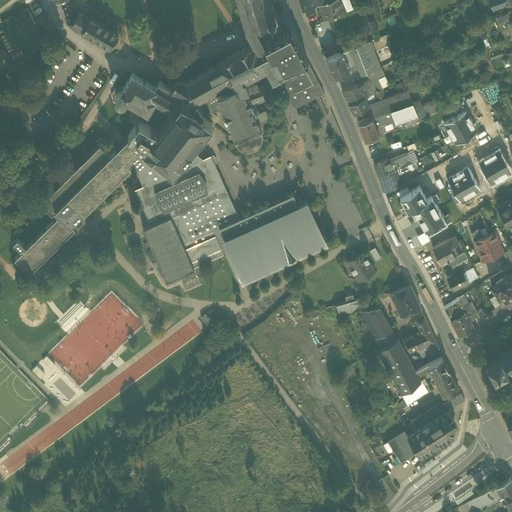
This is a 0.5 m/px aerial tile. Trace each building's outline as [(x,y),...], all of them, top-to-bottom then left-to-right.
[(237,0),(245,26),(253,23),(268,19),(268,20),(280,16),(277,7),(274,8),(271,0),(237,0)] [(313,5),(319,3),(325,0),(299,0),(302,9),(313,5)] [(346,9),(342,0),(325,0),(319,3),(325,17),(346,9)] [(511,0),(490,0),(493,8),(502,5),(511,1),(511,0)] [(71,24),(81,30),(90,16),(79,10),(71,24)] [(496,17),(500,25),(511,21),(510,21),(510,20),(508,13),(496,17)] [(118,32),(90,16),(81,30),(109,46),(118,32)] [(245,26),(254,42),(257,47),(264,43),(253,23),(245,26)] [(291,30),(264,43),(257,47),(254,42),(215,63),(215,64),(187,79),(178,74),(171,87),(160,80),(156,87),(147,103),(150,105),(155,98),(174,110),(157,133),(144,149),(173,172),(191,149),(193,147),(195,145),(212,123),(201,115),(202,113),(203,112),(203,109),(202,108),(202,107),(200,105),(199,103),(206,99),(216,94),(254,74),(266,66),(269,71),(265,74),(268,78),(272,76),(279,73),(295,66),(296,69),(298,68),(298,65),(308,62),(291,30)] [(40,41),(47,47),(55,37),(49,34),(47,33),(40,41)] [(358,68),(361,75),(367,73),(380,66),(373,49),(375,49),(371,41),(372,41),(372,39),(371,40),(350,48),(358,68)] [(350,48),(341,52),(350,69),(349,70),(351,72),(358,68),(350,48)] [(335,77),(349,70),(350,69),(341,52),(326,58),(335,77)] [(296,69),(298,75),(311,69),(308,62),(298,65),(298,68),(296,69)] [(367,73),(368,75),(370,81),(377,77),(376,77),(381,75),(381,76),(385,74),(381,66),(380,66),(367,73)] [(281,84),(294,107),(324,92),(311,69),(298,75),(281,84)] [(132,72),(123,86),(121,90),(118,91),(116,94),(117,98),(120,100),(124,99),(125,98),(129,100),(143,109),(147,103),(156,87),(132,72)] [(254,74),(216,94),(221,105),(232,130),(256,121),(254,115),(247,100),(267,93),(263,82),(259,84),(256,79),(255,79),(254,74)] [(373,92),(374,92),(368,81),(370,81),(368,75),(366,76),(368,79),(361,81),(367,95),(373,92)] [(377,77),(370,81),(368,81),(374,92),(382,88),(386,86),(381,76),(381,75),(376,77),(377,77)] [(500,90),(495,80),(484,85),(490,96),(500,90)] [(348,104),(349,103),(364,96),(367,95),(361,81),(342,90),(348,104)] [(396,84),(400,92),(407,89),(403,81),(398,83),(396,84)] [(127,103),(129,100),(125,98),(124,99),(120,100),(117,98),(116,94),(118,91),(121,90),(123,86),(122,86),(115,87),(111,94),(113,101),(119,105),(127,103)] [(385,93),(382,88),(374,92),(373,92),(376,100),(390,95),(389,91),(385,93)] [(396,122),(417,115),(412,102),(408,89),(407,89),(400,92),(390,95),(376,100),(368,103),(367,103),(368,105),(372,116),(373,115),(391,109),(396,122)] [(425,112),(427,116),(450,104),(445,93),(422,104),(421,104),(424,109),(425,112)] [(212,110),(221,105),(216,94),(206,99),(212,110)] [(368,103),(364,96),(349,103),(353,113),(368,105),(367,103),(368,103)] [(461,98),(450,103),(453,109),(464,103),(461,98)] [(419,99),(412,102),(417,115),(420,114),(425,112),(424,109),(421,104),(419,99)] [(472,103),(467,106),(473,116),(478,113),(472,103)] [(257,120),(258,122),(275,115),(272,108),(254,115),(256,121),(257,120)] [(373,115),(379,133),(398,127),(396,122),(391,109),(373,115)] [(443,122),(449,133),(471,120),(465,110),(443,122)] [(357,121),(364,138),(379,133),(373,115),(372,116),(357,121)] [(142,147),(144,149),(157,133),(155,131),(156,130),(139,120),(127,135),(128,136),(141,148),(141,149),(142,147)] [(257,120),(256,121),(232,130),(231,131),(236,143),(239,145),(243,148),(246,149),(249,149),(253,148),(256,146),(259,144),(261,139),(262,136),(262,131),(258,122),(257,120)] [(477,131),(471,120),(449,133),(455,143),(477,131)] [(71,224),(75,219),(82,212),(130,166),(131,165),(127,161),(141,148),(128,136),(109,154),(53,210),(53,211),(57,215),(26,246),(17,237),(13,242),(21,250),(15,257),(29,272),(74,227),(71,224)] [(482,146),(479,141),(469,147),(472,152),(482,146)] [(51,212),(53,211),(53,210),(109,154),(99,143),(40,201),(51,212)] [(141,149),(141,148),(127,161),(131,165),(130,166),(137,171),(143,185),(135,189),(151,224),(170,215),(170,216),(179,212),(219,194),(203,158),(191,149),(173,172),(144,149),(142,147),(141,149)] [(440,158),(436,149),(430,152),(435,161),(440,158)] [(489,155),(502,177),(511,171),(511,170),(510,168),(500,149),(489,155)] [(414,150),(407,153),(411,162),(418,160),(414,150)] [(373,163),(378,175),(397,168),(411,162),(407,153),(389,160),(388,157),(373,163)] [(210,155),(203,158),(219,194),(231,220),(238,217),(210,155)] [(502,177),(489,155),(479,161),(484,170),(490,181),(491,183),(502,177)] [(397,168),(399,173),(402,171),(413,167),(411,162),(397,168)] [(458,173),(470,194),(480,188),(480,187),(474,176),(468,166),(458,173)] [(399,173),(397,168),(378,175),(382,189),(393,186),(397,184),(393,175),(399,173)] [(490,181),(484,170),(479,173),(485,184),(490,181)] [(407,182),(402,171),(399,173),(393,175),(397,184),(398,186),(407,182)] [(470,194),(458,173),(447,178),(453,188),(458,198),(459,200),(470,194)] [(485,184),(479,173),(474,176),(480,187),(485,184)] [(439,177),(434,179),(440,189),(444,186),(439,177)] [(407,185),(396,192),(398,197),(410,190),(407,185)] [(419,186),(399,196),(407,210),(413,207),(428,233),(447,223),(431,195),(426,198),(419,186)] [(458,198),(453,188),(447,191),(454,201),(458,198)] [(219,226),(224,238),(298,205),(297,202),(298,202),(293,192),(238,217),(231,220),(219,226)] [(231,220),(219,194),(179,212),(191,238),(212,228),(213,229),(215,234),(221,247),(227,245),(224,238),(219,226),(231,220)] [(511,198),(497,207),(508,227),(511,224),(511,198)] [(306,201),(298,205),(224,238),(227,245),(229,248),(243,280),(325,243),(306,201)] [(85,215),(82,212),(75,219),(78,222),(85,215)] [(170,216),(182,242),(191,238),(179,212),(170,216)] [(413,212),(404,217),(409,225),(418,220),(413,212)] [(194,269),(193,267),(182,242),(170,216),(170,215),(151,224),(143,228),(166,281),(194,269)] [(212,228),(191,238),(182,242),(193,267),(223,253),(222,251),(221,247),(215,234),(213,229),(212,228)] [(471,233),(482,260),(503,252),(494,232),(482,237),(479,228),(474,230),(475,231),(471,233)] [(423,232),(414,237),(420,246),(429,240),(423,232)] [(455,235),(446,240),(449,245),(452,243),(453,245),(457,243),(459,242),(455,235)] [(455,256),(449,245),(446,240),(432,247),(435,253),(440,263),(448,259),(455,256)] [(368,250),(374,260),(379,256),(374,247),(368,250)] [(346,260),(357,280),(374,270),(362,250),(346,260)] [(468,257),(464,251),(455,256),(448,259),(452,266),(461,261),(468,257)] [(447,277),(453,289),(469,281),(464,271),(466,270),(465,268),(461,261),(452,266),(455,273),(447,277)] [(473,268),(472,264),(465,268),(466,270),(464,271),(469,281),(478,276),(473,268)] [(511,295),(511,273),(511,272),(491,286),(496,293),(499,291),(505,300),(511,295)] [(390,291),(400,314),(408,312),(421,306),(410,283),(408,284),(390,291)] [(463,294),(456,298),(460,307),(466,304),(468,303),(463,294)] [(489,298),(494,307),(500,304),(494,295),(489,298)] [(337,303),(340,313),(352,309),(358,303),(357,298),(354,299),(347,301),(337,303)] [(472,316),(466,304),(460,307),(456,298),(443,306),(443,307),(458,334),(459,336),(474,328),(470,320),(473,319),(472,316)] [(466,304),(472,316),(477,313),(471,301),(468,303),(466,304)] [(361,310),(381,347),(396,339),(380,309),(377,306),(361,310)] [(206,313),(201,317),(208,326),(213,323),(206,313)] [(404,339),(406,344),(408,349),(409,350),(418,346),(423,344),(425,348),(436,343),(424,314),(415,317),(421,332),(404,339)] [(415,370),(405,351),(403,346),(398,338),(396,339),(381,347),(378,349),(391,373),(394,379),(402,393),(411,387),(421,380),(418,375),(430,368),(435,378),(450,370),(442,355),(415,370)] [(439,349),(436,343),(425,348),(423,344),(418,346),(422,356),(439,349)] [(492,371),(494,376),(499,373),(500,374),(504,372),(503,371),(509,368),(511,371),(510,373),(511,373),(511,343),(509,345),(508,344),(506,344),(507,346),(506,345),(502,348),(502,349),(501,349),(499,349),(498,350),(501,351),(502,354),(496,358),(495,356),(491,358),(492,360),(487,362),(488,365),(489,366),(488,367),(491,372),(492,371)] [(54,363),(46,354),(42,359),(50,367),(54,363)] [(45,373),(36,365),(32,369),(40,377),(45,373)] [(458,388),(450,370),(435,378),(434,379),(443,396),(458,388)] [(386,384),(394,379),(391,373),(383,377),(386,384)] [(421,380),(411,387),(414,391),(423,384),(421,380)] [(423,384),(414,391),(417,397),(427,390),(424,384),(423,384)] [(404,398),(414,391),(411,387),(402,393),(404,398)] [(407,403),(417,397),(414,391),(404,398),(407,403)] [(447,401),(450,407),(465,399),(464,399),(461,393),(447,401)] [(407,403),(404,398),(394,405),(397,410),(407,403)] [(415,418),(420,426),(447,409),(450,407),(447,401),(439,406),(438,404),(415,418)] [(417,450),(421,456),(434,447),(436,447),(438,446),(438,444),(452,436),(454,421),(447,409),(420,426),(415,430),(408,434),(408,435),(407,435),(417,450)] [(415,430),(420,426),(415,418),(410,422),(415,430)] [(373,434),(367,423),(360,427),(366,438),(373,434)] [(387,440),(393,450),(401,461),(417,450),(407,435),(408,435),(408,434),(404,429),(387,440)] [(392,451),(393,450),(387,440),(383,443),(388,451),(392,451)] [(432,465),(413,479),(415,481),(434,468),(432,465)] [(511,479),(510,477),(497,485),(502,494),(509,490),(511,494),(511,493),(511,479)] [(331,491),(339,501),(351,492),(343,482),(331,491)] [(496,497),(502,494),(497,485),(493,487),(494,487),(491,488),(496,497)] [(488,490),(473,497),(478,507),(496,497),(491,488),(488,490)] [(471,489),(455,499),(457,503),(473,492),(471,489)] [(479,509),(478,507),(473,497),(463,503),(466,511),(473,511),(479,509)] [(478,507),(479,509),(497,500),(496,497),(478,507)]
